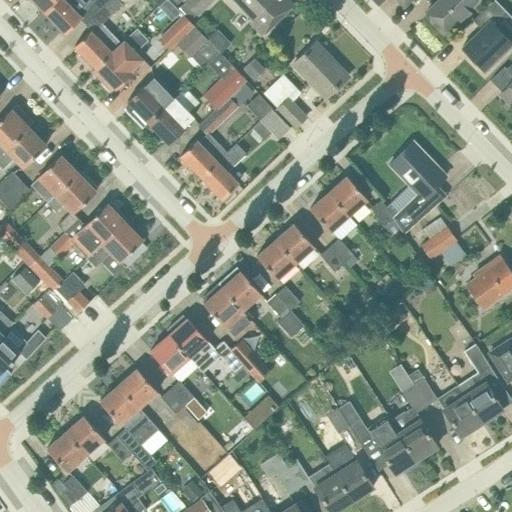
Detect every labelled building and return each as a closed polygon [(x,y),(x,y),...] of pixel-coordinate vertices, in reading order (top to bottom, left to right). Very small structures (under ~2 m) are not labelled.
[(33,0),(44,11),(55,0),(33,0)] [(55,0),(44,11),(65,32),(80,18),(81,17),(80,16),(88,9),(94,15),(109,0),(88,0),(85,3),(82,0),(55,0)] [(117,0),(109,0),(94,15),(100,22),(101,22),(102,23),(121,4),(117,0)] [(198,16),(214,0),(187,0),(180,7),(191,19),(196,14),(198,16)] [(236,0),(254,19),(251,21),(263,34),(277,19),(291,6),(286,0),(236,0)] [(437,0),(427,10),(447,30),(459,19),(461,22),(472,12),(469,9),(477,0),(437,0)] [(481,29),(462,47),(485,70),(499,56),(511,43),(511,42),(511,41),(511,40),(511,16),(507,12),(495,0),(493,0),(473,20),(481,29)] [(195,25),(184,15),(160,38),(169,48),(177,41),(178,42),(195,25)] [(91,29),(75,45),(96,67),(121,42),(102,23),(101,22),(100,22),(92,30),(91,29)] [(208,64),(221,52),(195,25),(178,42),(191,56),(204,69),(208,64)] [(111,91),(115,87),(116,88),(133,72),(131,70),(143,58),(135,50),(147,39),(136,28),(121,42),(96,67),(105,76),(100,80),(111,91)] [(293,63),(326,97),(349,76),(315,42),(293,63)] [(218,106),(244,81),(247,78),(221,52),(208,64),(222,78),(206,94),(218,106)] [(256,56),(244,68),(257,80),(268,68),(256,56)] [(511,64),(506,70),(503,67),(490,80),(511,102),(511,100),(511,64)] [(149,122),(174,97),(155,78),(146,86),(144,84),(128,100),(129,102),(126,109),(126,108),(125,109),(143,127),(149,122)] [(244,81),(218,106),(219,107),(208,118),(217,128),(254,91),(244,81)] [(169,143),(184,129),(186,128),(184,126),(193,118),(174,97),(149,122),(169,143)] [(278,108),(293,124),(296,126),(306,117),(288,98),(278,108)] [(0,154),(28,128),(34,122),(30,118),(28,121),(25,118),(25,113),(17,104),(2,118),(1,117),(0,118),(0,154)] [(260,120),(278,139),(290,128),(272,109),(260,120)] [(28,128),(0,154),(0,166),(2,169),(15,157),(23,166),(33,157),(34,158),(37,155),(36,154),(46,144),(45,143),(44,145),(28,128)] [(180,155),(201,176),(227,151),(209,132),(199,141),(197,139),(180,155)] [(423,198),(446,176),(432,161),(430,162),(413,144),(414,143),(413,141),(390,163),(423,198)] [(236,143),(227,151),(201,176),(222,198),(238,183),(228,171),(246,153),(236,143)] [(39,177),(31,184),(48,202),(56,195),(77,173),(61,157),(62,156),(62,155),(52,164),(51,163),(48,166),(49,167),(39,177)] [(12,170),(0,182),(0,197),(2,200),(22,180),(12,170)] [(56,211),(64,203),(73,212),(83,202),(84,203),(87,201),(86,200),(98,188),(87,177),(84,180),(81,177),(82,175),(79,172),(56,195),(47,202),(56,211)] [(368,198),(360,190),(347,175),(328,192),(349,215),(368,198)] [(22,180),(2,200),(11,209),(18,202),(31,190),(22,180)] [(349,215),(328,192),(310,208),(330,231),(349,215)] [(393,216),(394,218),(394,219),(401,228),(404,233),(429,211),(415,195),(393,216)] [(394,219),(394,218),(393,216),(382,199),(371,206),(382,224),(391,235),(401,228),(394,219)] [(88,228),(80,235),(88,244),(81,251),(87,258),(124,222),(118,216),(121,212),(110,201),(108,203),(98,213),(97,212),(94,215),(95,216),(85,225),(88,228)] [(431,239),(421,246),(430,258),(456,239),(439,216),(423,228),(431,239)] [(124,222),(87,258),(96,267),(111,252),(119,261),(142,239),(141,238),(140,239),(124,222)] [(315,246),(307,237),(294,222),(275,239),(296,262),(315,246)] [(17,232),(6,242),(20,257),(31,247),(17,232)] [(41,256),(30,268),(41,280),(53,269),(49,265),(52,263),(58,257),(59,257),(76,241),(67,232),(50,248),(41,256)] [(339,238),(331,245),(345,261),(353,254),(339,238)] [(296,262),(275,239),(257,255),(278,279),(296,262)] [(335,270),(345,261),(331,245),(320,254),(335,270)] [(466,285),(471,291),(482,308),(511,286),(511,270),(501,255),(474,274),(476,277),(466,285)] [(230,274),(221,282),(223,285),(222,286),(243,310),(262,293),(241,270),(232,277),(230,274)] [(66,277),(55,288),(67,301),(78,291),(84,284),(72,271),(66,277)] [(437,287),(430,276),(419,284),(426,295),(437,287)] [(300,302),(285,285),(276,294),(291,310),(300,302)] [(255,323),(243,310),(222,286),(214,293),(211,290),(202,297),(206,301),(203,303),(236,339),(255,323)] [(52,291),(50,288),(33,304),(47,318),(64,303),(52,291)] [(78,291),(67,301),(78,312),(89,302),(78,291)] [(304,325),(291,310),(276,294),(267,302),(281,317),(277,321),(291,337),(304,325)] [(0,310),(0,336),(10,326),(13,323),(0,310)] [(215,348),(187,317),(179,324),(176,321),(167,329),(170,332),(169,333),(190,357),(203,372),(221,356),(235,372),(244,364),(231,349),(223,340),(215,348)] [(27,341),(10,326),(0,336),(0,372),(19,352),(27,358),(46,337),(38,329),(27,341)] [(311,338),(305,332),(298,339),(303,345),(311,338)] [(190,357),(169,333),(150,350),(171,374),(190,357)] [(270,371),(242,339),(231,349),(244,364),(259,381),(270,371)] [(511,378),(511,341),(510,339),(489,352),(508,381),(511,378)] [(476,344),(465,351),(475,366),(486,359),(476,344)] [(489,364),(458,384),(481,421),(493,413),(494,414),(503,408),(486,382),(496,376),(489,364)] [(158,390),(150,382),(137,367),(119,384),(139,407),(158,390)] [(413,383),(427,405),(437,398),(461,435),(470,429),(469,428),(481,421),(458,384),(437,397),(418,368),(408,375),(413,383)] [(179,380),(169,388),(184,405),(187,408),(196,417),(198,416),(205,409),(198,400),(179,380)] [(412,404),(390,418),(415,458),(428,450),(428,451),(437,446),(418,416),(419,416),(416,412),(427,405),(413,383),(408,387),(403,390),(412,404)] [(159,428),(139,407),(119,384),(100,400),(121,423),(122,422),(126,427),(117,435),(132,452),(142,464),(151,455),(141,444),(159,428)] [(169,388),(161,396),(182,420),(191,430),(200,422),(196,417),(187,408),(184,405),(169,388)] [(403,466),(415,458),(390,418),(369,431),(349,400),(339,406),(350,424),(364,445),(373,439),(378,447),(379,446),(395,472),(404,467),(403,466)] [(84,414),(65,431),(86,454),(105,438),(84,414)] [(364,445),(350,424),(339,431),(353,452),(364,445)] [(68,471),(86,454),(65,431),(47,448),(68,471)] [(123,461),(132,452),(117,435),(108,444),(123,461)] [(300,487),(286,465),(278,452),(261,463),(269,477),(276,473),(289,493),(300,487)] [(310,480),(315,486),(331,511),(333,511),(340,507),(340,506),(352,499),(336,473),(330,463),(309,476),(297,458),(286,465),(300,487),(310,480)] [(374,486),(363,469),(357,460),(336,473),(352,499),(364,491),(365,492),(374,486)] [(160,479),(152,468),(133,482),(141,493),(160,479)] [(78,500),(87,491),(73,475),(63,483),(78,500)] [(219,503),(210,492),(183,511),(215,511),(222,507),(219,503)] [(141,511),(146,509),(134,493),(106,511),(141,511)] [(300,511),(295,503),(280,511),(300,511)]
